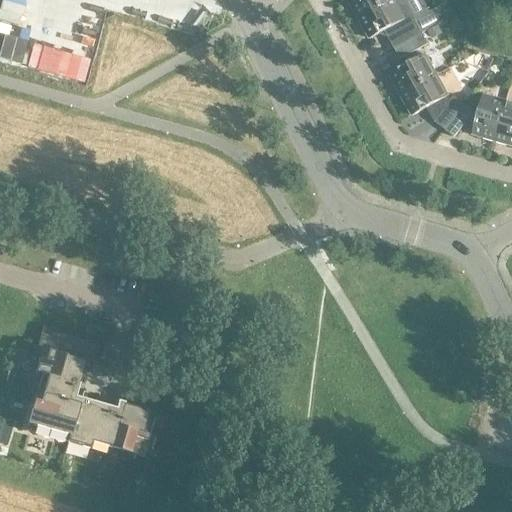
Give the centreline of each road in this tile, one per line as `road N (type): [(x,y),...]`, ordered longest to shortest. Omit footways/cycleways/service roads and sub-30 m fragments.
road 1 (residential): [(0,211),(24,207),(224,258),(299,235),(341,206)]
road 2 (residential): [(511,179),(405,147),(316,0)]
road 3 (tertiary): [(239,10),(341,206)]
road 4 (unclassified): [(0,273),(138,316)]
road 5 (tertiary): [(470,257),(341,206)]
